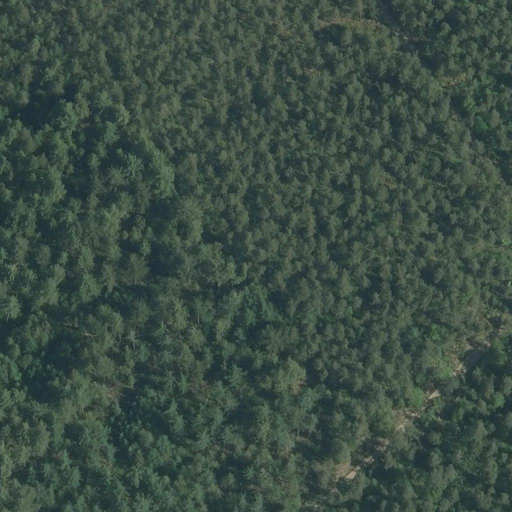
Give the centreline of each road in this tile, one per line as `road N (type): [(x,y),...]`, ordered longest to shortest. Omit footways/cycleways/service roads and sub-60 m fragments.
road 1 (track): [(511,318),(316,511)]
road 2 (track): [(511,201),(371,0)]
